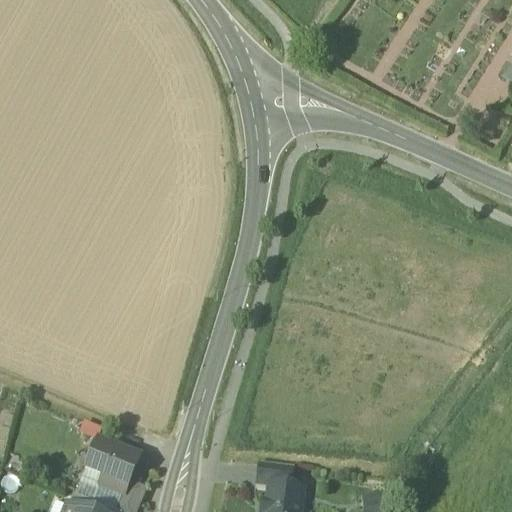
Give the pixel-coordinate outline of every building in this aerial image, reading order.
[(130,485),(133,478),(125,475),(132,457),(96,443),(84,473),(102,480),(98,489),(123,499),(124,499),(130,485)] [(140,460),(132,457),(125,475),(133,478),(140,460)] [(269,490),(291,493),(294,471),(258,466),(255,490),(269,491),(269,490)] [(102,480),(84,473),(75,498),(100,508),(109,511),(117,511),(123,499),(98,489),(102,480)] [(117,511),(135,511),(144,491),(130,485),(124,499),(123,499),(117,511)] [(300,511),(303,494),(291,493),(269,490),(269,491),(267,505),(263,505),(262,511),(300,511)] [(386,511),(385,496),(361,498),(362,511),(386,511)] [(68,510),(73,511),(98,511),(100,508),(75,498),(73,498),(68,510)]
